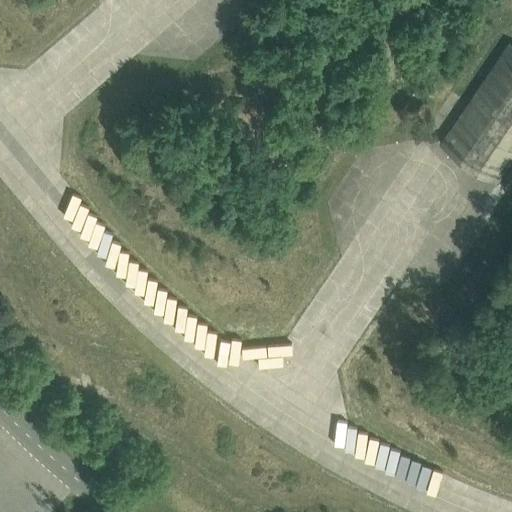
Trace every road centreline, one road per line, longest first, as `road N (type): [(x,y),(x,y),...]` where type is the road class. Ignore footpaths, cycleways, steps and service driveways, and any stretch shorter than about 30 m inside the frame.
road 1 (unknown): [(0,129),(136,285),(212,358),(394,475),(488,511)]
road 2 (unclassified): [(0,407),(114,511)]
